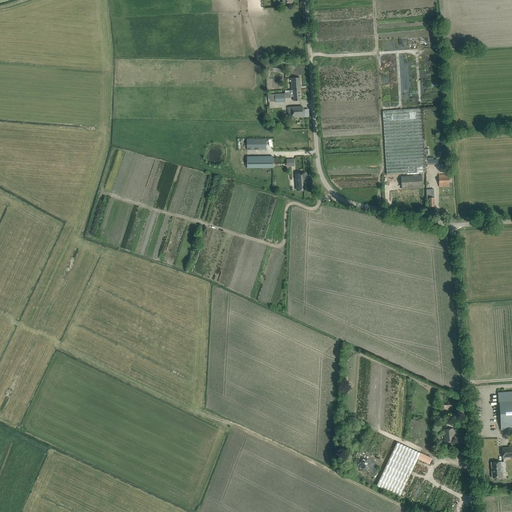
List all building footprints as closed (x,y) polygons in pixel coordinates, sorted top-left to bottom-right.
[(301,101),(300,90),(301,89),(300,77),(291,78),(292,90),(285,90),(285,93),(290,93),(290,97),(294,96),(294,101),(301,101)] [(284,93),(275,94),(275,102),(285,101),(284,93)] [(302,106),(287,107),(288,118),(309,117),(308,109),(302,109),(302,106)] [(422,108),(383,110),(387,175),(416,173),(419,172),(426,172),(425,159),(422,108)] [(247,139),(247,149),(266,149),(266,139),(247,139)] [(273,156),(247,157),(247,168),(273,167),(273,156)] [(306,180),(306,173),(296,174),(296,181),(297,181),(298,190),(307,190),(307,189),(306,189),(305,180),(306,180)] [(449,174),(439,174),(439,187),(449,186),(449,174)] [(422,175),(419,175),(416,175),(401,176),(402,189),(422,188),(422,175)] [(499,402),(501,423),(504,423),(505,429),(511,429),(511,391),(498,392),(499,402)] [(451,405),(440,406),(441,416),(451,415),(451,405)] [(447,429),(447,427),(444,427),(444,429),(445,442),(454,441),(453,436),(453,434),(453,429),(447,429)] [(420,453),(397,442),(376,485),(400,496),(420,453)] [(511,446),(502,447),(503,457),(511,456),(511,446)] [(432,458),(421,453),(418,459),(429,464),(432,458)] [(503,477),(502,472),(501,472),(501,462),(491,462),(492,478),(503,477)]
